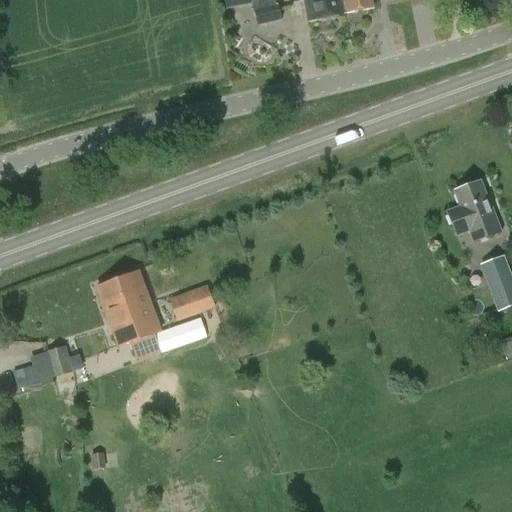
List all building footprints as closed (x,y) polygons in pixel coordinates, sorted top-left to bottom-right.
[(223,0),(225,10),(253,5),(253,3),(258,2),(257,0),(223,0)] [(253,3),(253,5),(258,27),(282,21),(277,0),(264,0),(258,2),(253,3)] [(347,14),(344,0),(304,0),(308,21),(347,14)] [(344,0),(347,14),(373,9),(370,0),(344,0)] [(482,13),(478,0),(465,0),(470,16),(482,13)] [(479,183),(454,192),(459,206),(445,211),(453,234),(465,230),(469,242),(499,232),(488,200),(485,201),(479,183)] [(511,280),(503,257),(479,265),(498,314),(511,308),(511,280)] [(138,273),(96,288),(119,349),(161,334),(138,273)] [(178,322),(215,308),(207,287),(170,301),(178,322)] [(511,340),(500,345),(505,358),(511,355),(511,340)] [(39,383),(74,374),(66,347),(32,358),(39,383)]
